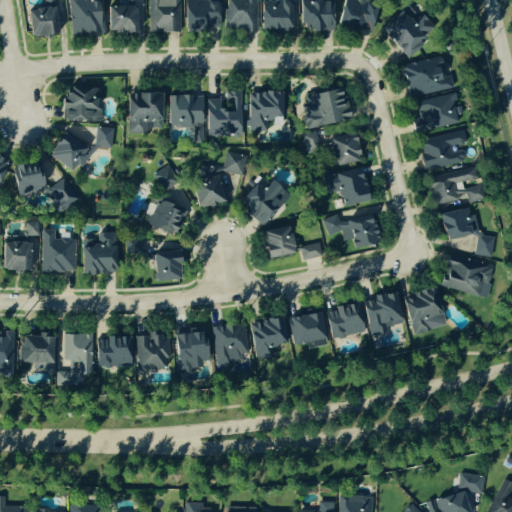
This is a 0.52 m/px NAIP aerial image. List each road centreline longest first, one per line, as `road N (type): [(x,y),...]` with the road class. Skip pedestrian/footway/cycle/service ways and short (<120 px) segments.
road 1 (residential): [(0,301),(195,297),(411,261)]
road 2 (tertiary): [(511,369),(145,444)]
road 3 (tertiary): [(145,444),(239,446),(511,402)]
road 4 (residential): [(364,69),(336,61),(0,74)]
road 5 (residential): [(411,261),(364,69)]
road 6 (tertiary): [(0,438),(145,444)]
